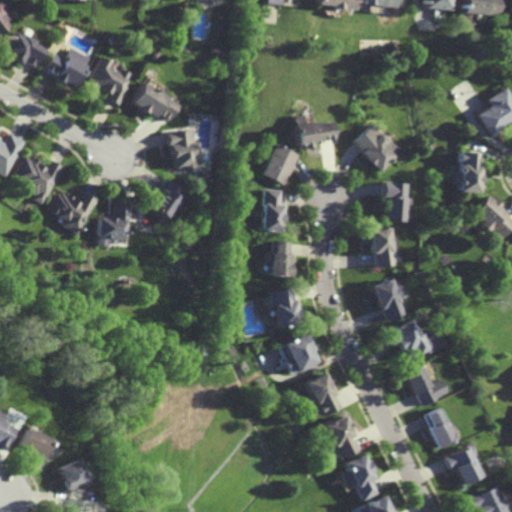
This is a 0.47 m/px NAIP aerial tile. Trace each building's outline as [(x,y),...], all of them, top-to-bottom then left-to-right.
[(352,0),(352,8),(337,7),(337,5),(327,5),(328,2),(311,1),(311,0),(352,0)] [(420,0),(420,8),(433,8),(432,17),(441,17),(442,10),(447,10),(447,0),(420,0)] [(497,0),(496,13),(482,13),(482,12),(459,10),(459,0),(497,0)] [(0,1),(0,30),(9,23),(0,13),(0,12),(5,8),(0,1)] [(15,35),(17,32),(29,39),(28,41),(40,48),(30,66),(16,58),(14,62),(8,58),(9,57),(0,51),(0,42),(7,30),(15,35)] [(109,43),(106,38),(111,35),(114,41),(109,43)] [(154,58),(149,55),(152,49),(157,52),(154,58)] [(59,58),(61,54),(80,65),(67,89),(55,83),(56,82),(47,77),(48,75),(36,69),(41,59),(46,51),(59,58)] [(115,71),(117,68),(125,72),(118,84),(123,87),(113,105),(99,97),(102,92),(96,89),(95,90),(90,88),(90,89),(81,84),(97,56),(107,61),(104,65),(115,71)] [(162,121),(151,114),(150,116),(142,111),(141,113),(132,107),(133,106),(125,101),(138,81),(161,96),(161,97),(173,105),(162,121)] [(511,121),(510,119),(494,128),(495,131),(487,136),(473,113),(487,105),(483,97),(503,86),(511,101),(511,121)] [(298,122),(311,120),(311,122),(327,120),(329,137),(314,140),(314,141),(307,142),(308,146),(300,147),(300,146),(293,147),(292,144),(290,144),(287,123),(288,123),(287,114),(296,113),(298,122)] [(372,136),(376,132),(384,140),(380,144),(391,156),(375,171),(369,164),(368,165),(362,157),(356,150),(357,149),(348,139),(367,122),(375,131),(371,134),(372,136)] [(190,141),(193,141),(194,155),(194,156),(189,156),(190,165),(170,167),(169,159),(167,160),(165,143),(163,143),(162,131),(189,129),(190,141)] [(0,138),(3,133),(19,141),(0,174),(0,138)] [(282,174),(278,172),(272,183),(254,174),(264,154),(265,154),(270,144),(292,154),(282,174)] [(475,152),(474,165),(475,165),(475,173),(476,173),(475,183),(473,183),(473,191),(453,190),(453,183),(455,183),(454,172),(453,172),(453,165),(456,164),(456,161),(454,161),(454,151),(475,152)] [(26,160),(28,157),(35,161),(33,164),(39,167),(44,159),(57,167),(40,197),(40,196),(36,203),(27,199),(29,195),(24,193),(23,194),(15,190),(18,185),(14,182),(14,181),(10,179),(10,178),(7,176),(19,156),(26,160)] [(181,193),(176,199),(184,205),(178,212),(171,207),(163,219),(144,206),(155,191),(153,190),(157,184),(158,185),(162,179),(181,193)] [(407,206),(402,206),(401,221),(381,220),(382,199),(378,198),(379,181),(403,183),(402,195),(408,195),(407,206)] [(274,224),(272,224),(271,232),(254,231),(257,188),(273,189),(272,204),(274,204),(273,212),(275,212),(274,224)] [(80,218),(81,219),(72,234),(55,225),(58,220),(50,215),(50,214),(41,210),(51,193),(54,195),(55,193),(61,196),(62,194),(68,197),(67,199),(71,202),(77,192),(90,199),(80,218)] [(486,200),(488,199),(494,204),(493,206),(499,212),(498,212),(509,223),(491,243),(492,245),(490,247),(484,241),(484,238),(480,234),(476,234),(470,229),(470,226),(463,220),(469,214),(465,211),(480,195),(486,200)] [(124,222),(120,221),(119,239),(111,238),(111,244),(103,244),(103,245),(92,245),(92,237),(92,218),(101,218),(109,218),(109,205),(124,206),(124,222)] [(390,265),(371,267),(369,253),(366,253),(364,229),(386,227),(390,265)] [(284,255),(283,268),(282,273),(283,273),(283,277),(264,275),(265,263),(261,262),(261,253),(266,254),(267,241),(284,242),(284,255)] [(399,314),(381,321),(376,309),(374,310),(365,287),(385,279),(399,314)] [(286,302),(287,302),(288,310),(289,310),(291,317),(289,317),(291,325),(276,327),(276,328),(273,329),(268,305),(265,306),(264,301),(265,301),(264,295),(266,294),(266,293),(284,290),(286,302)] [(416,337),(421,333),(425,340),(420,343),(423,349),(404,360),(403,361),(400,357),(402,356),(398,349),(396,351),(391,342),(393,341),(387,332),(407,320),(416,337)] [(302,346),(305,344),(308,351),(305,352),(311,363),(289,373),(284,375),(278,362),(283,359),(276,345),(297,335),(302,346)] [(427,386),(438,380),(445,392),(434,398),(434,399),(418,407),(412,396),(410,396),(400,376),(417,366),(427,386)] [(334,409),(315,418),(312,410),(316,408),(313,403),(309,405),(308,403),(304,405),(300,398),(304,396),(298,384),(318,374),(329,396),(327,396),(334,409)] [(445,425),(448,424),(451,431),(448,433),(452,441),(434,450),(424,429),(427,427),(422,416),(437,409),(445,425)] [(341,424),(342,424),(346,431),(344,431),(347,438),(352,450),(332,461),(328,454),(327,454),(325,449),(327,448),(325,446),(321,449),(319,446),(318,443),(323,441),(316,428),(338,417),(341,424)] [(0,450),(10,428),(0,423),(0,450)] [(45,440),(20,426),(9,446),(35,460),(45,440)] [(471,457),(468,458),(477,478),(458,487),(450,470),(446,472),(439,458),(446,455),(446,456),(462,449),(461,447),(466,445),(471,457)] [(360,463),(361,463),(366,473),(365,474),(369,480),(366,482),(372,495),(357,502),(351,489),(349,490),(348,488),(342,491),(335,476),(341,472),(338,466),(357,456),(360,463)] [(71,459),(50,467),(59,490),(80,482),(71,459)] [(499,502),(500,501),(504,507),(502,508),(504,511),(475,511),(474,510),(476,509),(474,506),(469,509),(465,500),(492,487),(499,502)] [(352,511),(359,509),(358,508),(378,498),(384,511),(352,511)]
